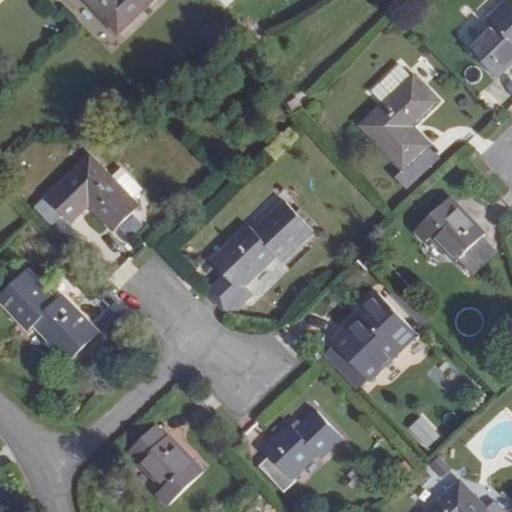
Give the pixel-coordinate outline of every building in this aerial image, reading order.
[(84,0),(118,36),(156,0),(84,0)] [(471,50),(498,78),(511,64),(511,0),(509,0),(489,20),(496,27),(471,50)] [(208,18),(194,38),(211,49),(224,29),(208,18)] [(401,63),(370,93),(384,107),(414,77),(401,63)] [(438,101),(414,77),(384,107),(362,128),(403,170),(429,145),(413,127),(438,101)] [(414,181),(441,157),(429,145),(403,170),(414,181)] [(91,207),(115,231),(140,206),(91,156),(47,197),(62,213),(72,223),(91,207)] [(62,213),(47,197),(35,209),(50,225),(62,213)] [(212,262),(225,276),(205,294),(224,314),(226,312),(230,315),(252,294),(246,287),(277,256),(282,261),(313,230),(287,202),(255,231),(250,226),(212,262)] [(462,210),(457,215),(445,205),(417,232),(427,243),(434,237),(458,262),(460,259),(483,237),(485,234),(462,210)] [(474,273),(497,250),(483,237),(460,259),(474,273)] [(120,288),(138,269),(128,259),(109,278),(120,288)] [(1,298),(31,330),(37,325),(72,360),(98,334),(64,300),(58,304),(28,273),(1,298)] [(372,380),(420,335),(381,294),(360,313),(365,318),(339,344),(372,380)] [(339,344),(365,318),(360,313),(334,339),(339,344)] [(134,351),(120,336),(110,344),(125,360),(134,351)] [(361,390),(372,380),(339,344),(328,354),(361,390)] [(266,451),(272,458),(261,467),(286,491),(296,482),(293,479),(318,455),(322,459),(342,438),(317,414),(296,434),(291,428),(266,451)] [(157,426),(130,452),(164,488),(158,494),(170,507),(197,479),(186,468),(192,462),(157,426)] [(440,442),(426,428),(415,438),(429,453),(440,442)] [(452,470),(443,459),(433,468),(443,479),(452,470)] [(411,468),(405,461),(395,470),(401,478),(411,468)] [(186,468),(197,479),(204,472),(192,462),(186,468)] [(504,511),(495,501),(487,509),(461,482),(429,511),(504,511)]
